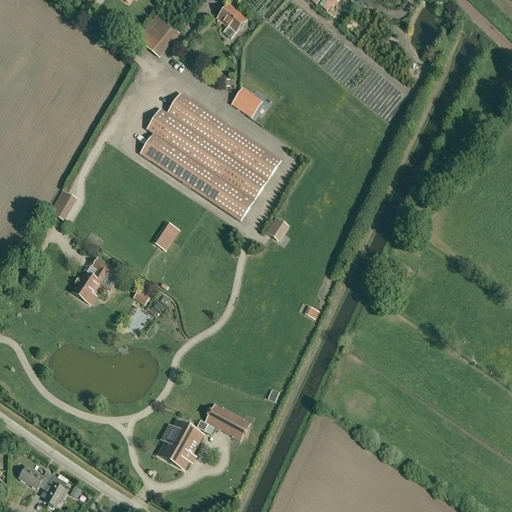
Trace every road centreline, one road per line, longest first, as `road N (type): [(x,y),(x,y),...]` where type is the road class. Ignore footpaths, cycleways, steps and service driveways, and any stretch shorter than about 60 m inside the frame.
road 1 (track): [(511,76),(457,146),(402,257),(469,303)]
road 2 (unclassified): [(143,511),(0,417)]
road 3 (unknown): [(58,0),(166,69)]
